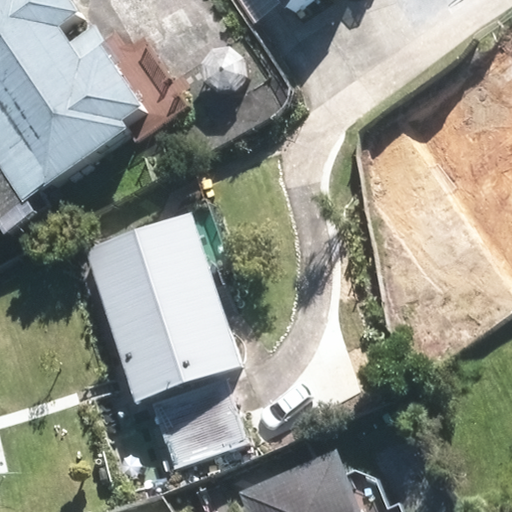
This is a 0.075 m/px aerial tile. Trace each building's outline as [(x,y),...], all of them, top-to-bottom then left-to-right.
[(52,0),(9,0),(0,6),(0,114),(55,196),(125,149),(117,137),(136,124),(101,71),(82,84),(52,40),(71,27),(52,0)] [(278,0),(289,16),(312,0),(278,0)] [(511,81),(492,217),(511,219),(511,81)] [(230,374),(184,233),(82,266),(129,407),(230,374)] [(355,511),(340,472),(253,506),(255,511),(355,511)]
